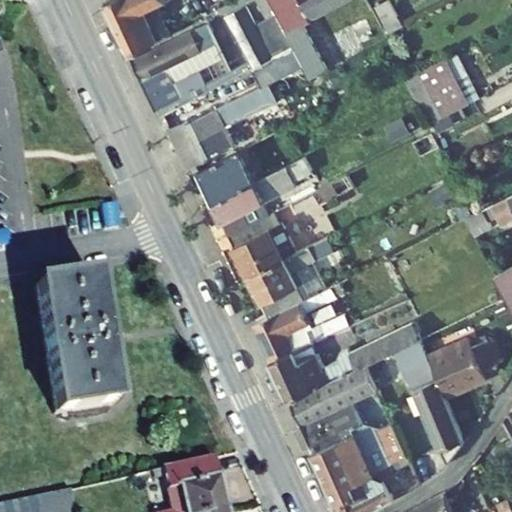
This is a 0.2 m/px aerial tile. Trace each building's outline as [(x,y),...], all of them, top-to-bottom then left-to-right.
[(108,0),(106,1),(131,53),(171,33),(158,3),(164,0),(108,0)] [(267,42),(248,5),(229,15),(255,66),(294,46),(295,45),(288,33),(286,28),(271,0),(259,0),(278,36),(267,42)] [(271,0),(286,28),(339,0),(271,0)] [(310,18),(344,0),(339,0),(286,28),(288,33),(300,27),(306,24),(311,22),(310,18)] [(391,32),(403,25),(389,0),(388,0),(377,6),(391,32)] [(208,23),(134,60),(157,108),(208,82),(203,71),(197,58),(220,47),(208,23)] [(294,46),(304,65),(311,77),(320,73),(308,49),(311,48),(303,32),(300,27),(288,33),(295,45),(294,46)] [(340,63),(347,60),(336,35),(328,39),(340,63)] [(294,46),(255,66),(254,67),(264,87),(304,65),(294,46)] [(226,60),(220,47),(197,58),(203,71),(226,60)] [(449,113),(470,103),(448,59),(408,79),(430,123),(449,113)] [(189,167),(197,163),(237,144),(228,125),(227,125),(218,106),(171,128),(189,167)] [(454,122),(449,113),(430,123),(434,131),(434,133),(454,122)] [(409,130),(403,117),(389,125),(396,137),(409,130)] [(286,126),(273,132),(278,142),(291,135),(286,126)] [(247,134),(251,142),(263,136),(259,127),(247,134)] [(434,131),(415,141),(422,155),(441,145),(434,133),(434,131)] [(241,149),(201,168),(216,200),(256,182),(241,149)] [(312,170),(305,157),(256,182),(216,200),(232,233),(272,213),(266,201),(298,184),(295,178),(312,170)] [(355,185),(349,174),(315,191),(321,203),(355,185)] [(440,202),(454,195),(447,182),(433,189),(440,202)] [(511,221),(511,193),(467,216),(476,233),(492,225),(489,219),(500,214),(505,225),(511,221)] [(250,274),(299,250),(284,221),(281,223),(275,211),(272,213),(232,233),(236,244),(236,245),(250,274)] [(293,269),(318,257),(312,244),(299,250),(250,274),(271,316),(307,298),(300,284),(301,284),(293,269)] [(511,265),(498,273),(511,299),(511,265)] [(92,277),(32,286),(53,415),(112,406),(92,277)] [(323,290),(329,301),(346,292),(340,281),(323,290)] [(329,301),(323,290),(307,298),(271,316),(256,322),(273,360),(313,342),(351,325),(345,313),(313,328),(292,338),(289,333),(311,322),(306,312),(329,301)] [(509,308),(505,300),(494,305),(498,313),(509,308)] [(341,357),(325,365),(320,354),(318,354),(313,342),(273,360),(291,399),(368,363),(396,350),(422,337),(414,321),(352,351),(349,346),(343,349),(340,356),(341,357)] [(292,338),(313,328),(311,322),(289,333),(292,338)] [(499,362),(505,359),(495,335),(489,338),(499,362)] [(448,463),(466,441),(422,337),(396,350),(407,375),(416,386),(448,463)] [(499,362),(489,338),(474,344),(471,337),(431,354),(448,394),(488,377),(485,369),(499,363),(499,362)] [(291,399),(302,423),(353,399),(379,388),(368,363),(291,399)] [(302,423),(314,450),(371,425),(364,423),(353,399),(302,423)] [(393,422),(379,428),(371,425),(314,450),(338,503),(360,493),(356,482),(376,473),(375,469),(395,460),(408,454),(393,422)] [(497,432),(502,438),(510,434),(503,422),(497,432)] [(420,483),(408,454),(395,460),(398,469),(400,468),(411,488),(420,483)] [(217,511),(223,511),(211,458),(150,473),(151,479),(161,477),(170,511),(168,511),(217,511)] [(342,511),(367,511),(395,498),(384,477),(376,473),(356,482),(360,493),(338,503),(342,511)] [(72,511),(69,490),(56,493),(59,511),(72,511)] [(453,511),(446,490),(404,511),(453,511)] [(59,511),(56,493),(43,495),(45,511),(59,511)] [(30,498),(32,511),(45,511),(43,495),(30,498)] [(32,511),(30,498),(17,501),(18,511),(32,511)] [(501,511),(511,511),(511,509),(507,499),(497,503),(501,511)] [(18,511),(17,501),(4,503),(5,511),(18,511)]
